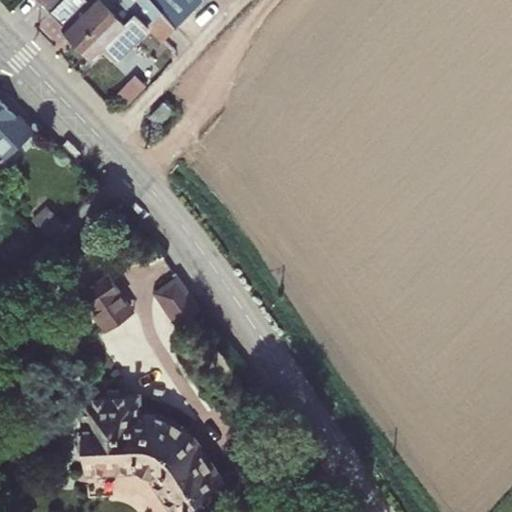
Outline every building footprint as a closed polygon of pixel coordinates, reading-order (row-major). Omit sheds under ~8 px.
[(46,0),(55,9),(64,0),(46,0)] [(64,0),(55,9),(84,38),(123,0),(64,0)] [(129,0),(123,0),(84,38),(99,53),(110,41),(122,54),(155,22),(170,36),(183,23),(168,8),(159,0),(130,0),(130,1),(129,0)] [(159,0),(168,8),(183,23),(206,0),(159,0)] [(126,89),(135,100),(154,84),(145,73),(126,89)] [(153,111),(162,120),(177,104),(168,96),(153,111)] [(0,141),(6,148),(28,127),(0,97),(0,141)] [(112,275),(85,293),(87,296),(105,322),(107,325),(134,307),(112,275)] [(207,315),(183,282),(163,295),(186,329),(207,315)] [(105,322),(87,296),(73,305),(91,331),(105,322)] [(138,313),(134,307),(107,325),(111,331),(138,313)] [(110,399),(90,400),(92,435),(85,436),(86,452),(93,452),(94,477),(145,474),(158,479),(180,511),(191,511),(230,486),(207,452),(197,441),(183,431),(169,422),(155,416),(144,412),(143,396),(133,397),(133,388),(109,390),(110,399)]
